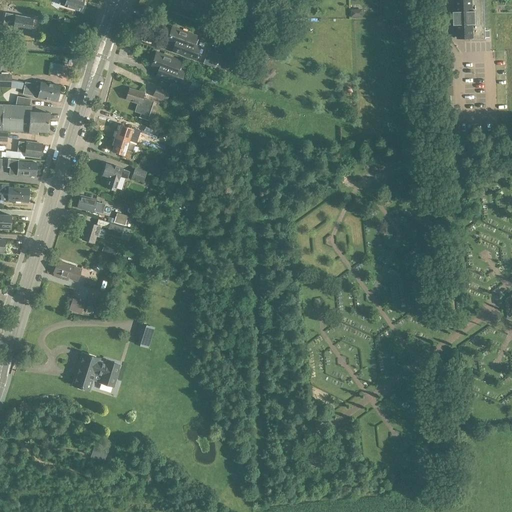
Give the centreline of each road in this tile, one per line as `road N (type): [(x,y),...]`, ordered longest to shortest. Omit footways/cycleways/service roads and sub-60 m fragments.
road 1 (secondary): [(0,370),(118,0)]
road 2 (unknown): [(455,57),(457,109),(468,117),(485,110),(486,61),(478,57)]
